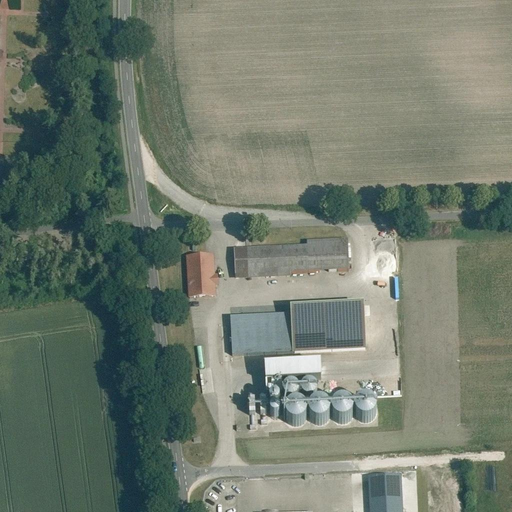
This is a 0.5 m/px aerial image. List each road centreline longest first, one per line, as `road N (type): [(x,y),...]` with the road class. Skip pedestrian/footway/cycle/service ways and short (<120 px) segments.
road 1 (residential): [(460,213),(468,441),(431,464),(178,477)]
road 2 (unclassified): [(460,213),(145,230)]
road 3 (tertiary): [(145,230),(178,477)]
road 4 (tertiary): [(124,0),(145,230)]
road 5 (unknown): [(217,371),(375,359)]
